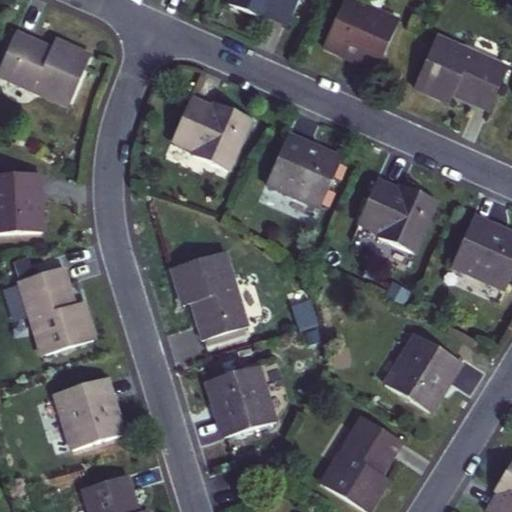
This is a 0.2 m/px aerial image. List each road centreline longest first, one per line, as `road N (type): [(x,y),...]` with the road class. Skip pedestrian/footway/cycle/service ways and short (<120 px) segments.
road 1 (residential): [(196,511),(109,203),(113,145),(155,25)]
road 2 (residential): [(155,25),(511,185)]
road 3 (residential): [(425,511),(511,373)]
